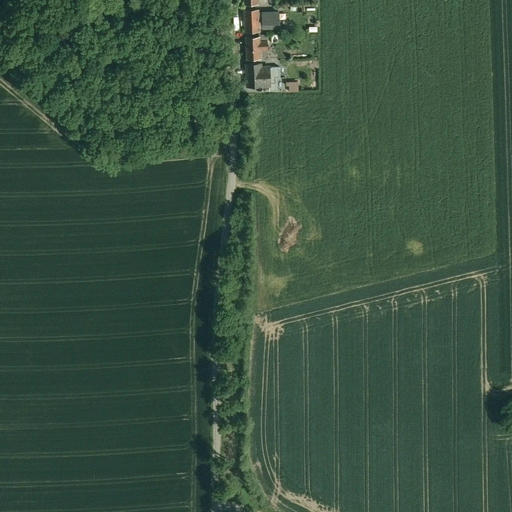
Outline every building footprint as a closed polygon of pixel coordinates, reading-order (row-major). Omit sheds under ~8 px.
[(268,9),(258,9),(244,9),(245,32),(259,31),(258,27),(262,27),(267,27),(267,26),(267,21),(269,21),(268,9)] [(259,41),(259,36),(245,37),(246,59),(260,59),(268,58),(268,49),(268,48),(267,41),(266,41),(259,41)] [(319,60),(311,60),(312,68),(315,70),(319,70),(319,60)] [(261,67),(260,63),(246,64),(247,86),(270,86),(269,67),(261,67)] [(286,92),(286,82),(273,82),(273,92),(286,92)]
